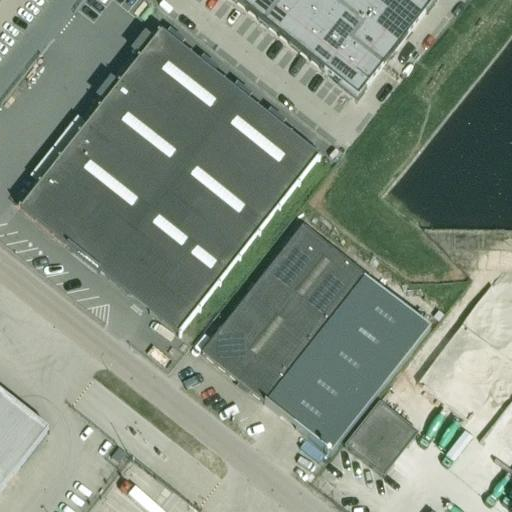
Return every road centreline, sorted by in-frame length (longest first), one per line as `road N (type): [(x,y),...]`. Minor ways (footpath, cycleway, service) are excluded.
road 1 (tertiary): [(307,511),(0,260)]
road 2 (unknown): [(41,511),(68,481),(74,459),(46,411)]
